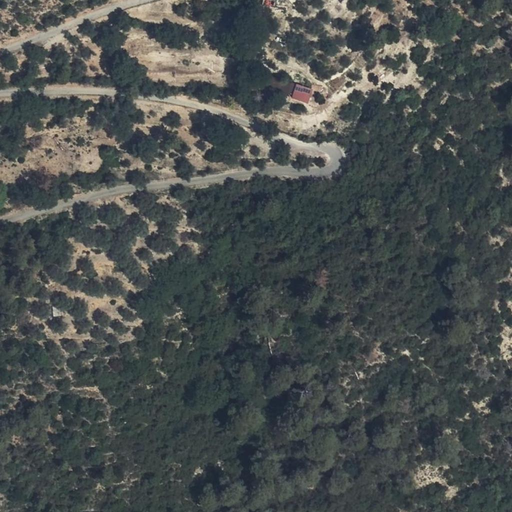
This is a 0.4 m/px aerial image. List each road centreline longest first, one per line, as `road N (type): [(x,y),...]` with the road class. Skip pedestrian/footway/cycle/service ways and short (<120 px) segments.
road 1 (unclassified): [(0,92),(166,97),(330,149),(338,159),(322,173),(152,188),(0,222)]
road 2 (unclassified): [(138,0),(0,53)]
